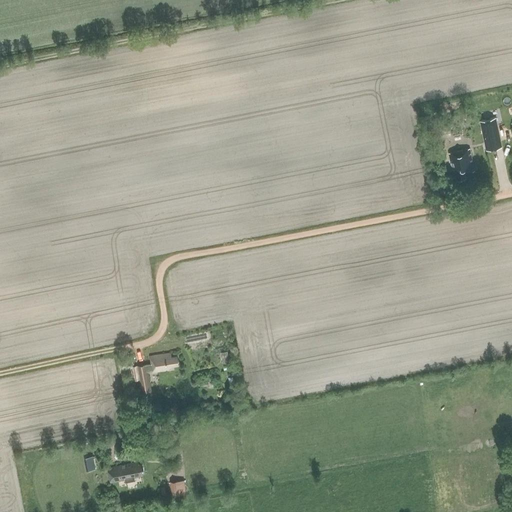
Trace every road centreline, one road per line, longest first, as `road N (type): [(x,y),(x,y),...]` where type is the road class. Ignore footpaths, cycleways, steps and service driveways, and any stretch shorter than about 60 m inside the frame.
road 1 (track): [(0,373),(160,339),(158,278),(169,259),(511,193)]
road 2 (track): [(0,66),(330,0)]
